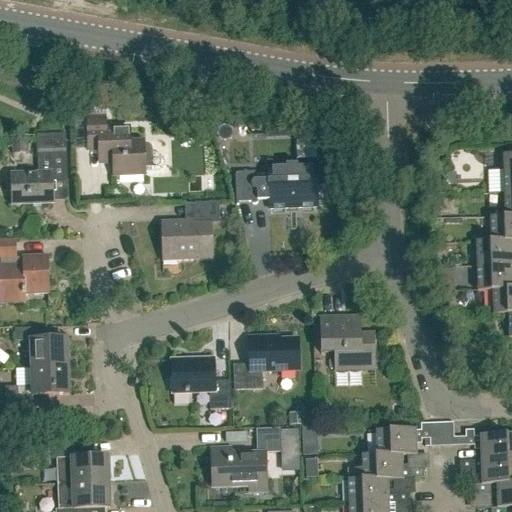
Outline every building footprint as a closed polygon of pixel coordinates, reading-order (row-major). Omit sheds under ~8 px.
[(143,144),(142,142),(128,143),(128,129),(106,129),(106,118),(86,118),(87,151),(98,151),(99,163),(113,163),(113,176),(144,175),(143,173),(156,173),(160,172),(162,170),(164,167),(165,163),(164,160),(162,157),(159,155),(155,155),(152,155),(152,152),(152,149),(150,147),(149,146),(147,145),(144,144),(143,144)] [(66,182),(65,156),(64,136),(37,138),(38,174),(11,175),(13,206),(53,205),(52,183),(66,182)] [(511,155),(502,156),(503,195),(511,194),(511,155)] [(256,199),(267,199),(267,208),(269,207),(269,210),(316,208),(316,206),(317,206),(316,189),(319,188),(321,186),(321,183),(320,180),(319,178),(316,178),(315,164),(314,164),(313,161),(267,163),(267,166),(266,166),(266,176),(256,177),(255,175),(255,174),(254,173),(252,173),(237,174),(235,175),(234,176),(236,206),(238,206),(238,205),(238,203),(250,203),(251,205),(252,206),(255,206),(256,205),(257,203),(256,199)] [(479,185),(493,185),(493,162),(478,162),(479,185)] [(511,218),(511,194),(503,195),(504,217),(504,219),(511,218)] [(212,260),(211,222),(220,222),(219,204),(194,205),(194,222),(161,223),(162,254),(176,254),(176,261),(212,260)] [(511,218),(504,219),(504,217),(490,218),(491,242),(491,243),(511,241),(511,218)] [(511,266),(511,241),(491,243),(491,242),(476,243),(477,268),(511,266)] [(16,258),(15,242),(0,242),(0,259),(7,259),(7,267),(0,267),(0,301),(0,304),(25,303),(25,295),(49,294),(47,257),(16,258)] [(511,290),(511,266),(477,268),(478,293),(493,292),(493,291),(511,290)] [(453,283),(441,284),(441,292),(453,291),(453,283)] [(511,314),(511,290),(493,291),(493,292),(494,316),(508,315),(511,314)] [(361,334),(360,316),(319,318),(320,355),(334,354),(334,373),(375,372),(373,333),(361,334)] [(32,369),(68,368),(66,340),(40,341),(40,329),(15,330),(15,342),(31,342),(32,369)] [(270,341),(270,338),(248,339),(249,365),(234,366),(234,392),(262,391),(262,372),(298,371),(296,340),(270,341)] [(214,382),(213,360),(172,361),(173,394),(209,393),(209,411),(231,410),(230,382),(214,382)] [(42,397),(69,396),(68,368),(32,369),(33,387),(5,388),(5,410),(43,409),(42,397)] [(441,424),(442,448),(454,447),(453,423),(441,424)] [(430,448),(442,448),(441,424),(420,424),(421,441),(430,440),(430,448)] [(264,454),(281,454),(280,430),(256,430),(257,454),(211,455),(212,489),(248,488),(249,494),(266,493),(264,454)] [(401,456),(401,457),(416,456),(415,431),(376,432),(376,456),(377,457),(401,456)] [(465,447),(474,447),(473,431),(465,431),(465,447)] [(480,462),(511,460),(511,435),(479,436),(480,462)] [(54,459),(55,485),(108,483),(107,457),(83,458),(82,446),(53,447),(54,459)] [(402,480),(401,457),(401,456),(377,457),(376,456),(362,457),(362,470),(347,470),(348,481),(363,481),(387,480),(387,481),(402,480)] [(511,483),(511,460),(480,462),(481,486),(490,486),(496,485),(496,484),(511,483)] [(459,471),(475,471),(474,462),(459,463),(459,471)] [(407,471),(407,479),(423,479),(423,470),(407,471)] [(318,471),(306,471),(306,479),(318,478),(318,471)] [(388,504),(387,481),(387,480),(363,481),(348,481),(349,506),(388,504)] [(55,511),(84,511),(84,510),(109,509),(108,483),(55,485),(55,510),(55,511)] [(511,483),(496,484),(496,485),(497,509),(506,509),(511,508),(511,483)] [(490,486),(481,486),(480,486),(480,485),(475,485),(475,495),(491,494),(490,486)] [(394,504),(409,503),(409,493),(393,494),(394,504)]
